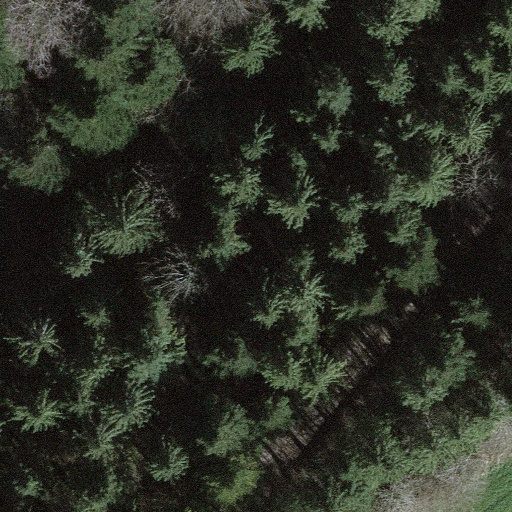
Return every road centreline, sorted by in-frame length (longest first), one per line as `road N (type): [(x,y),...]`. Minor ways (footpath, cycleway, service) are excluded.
road 1 (track): [(238,511),(511,160)]
road 2 (track): [(0,197),(307,0)]
